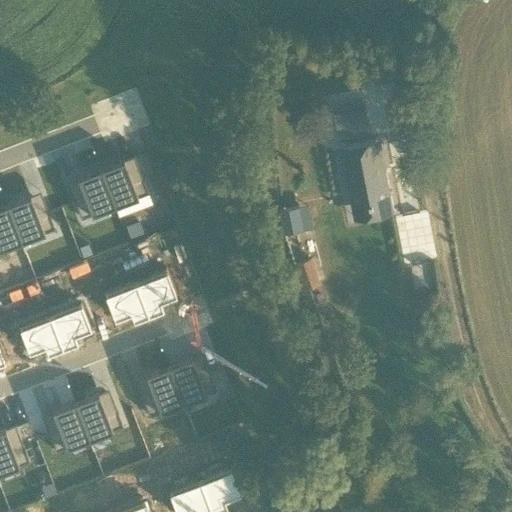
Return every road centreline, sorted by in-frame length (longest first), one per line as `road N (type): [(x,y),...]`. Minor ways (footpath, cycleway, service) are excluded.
road 1 (track): [(511,453),(485,410),(464,343),(432,152)]
road 2 (residential): [(0,387),(184,316)]
road 3 (residential): [(0,161),(118,115)]
